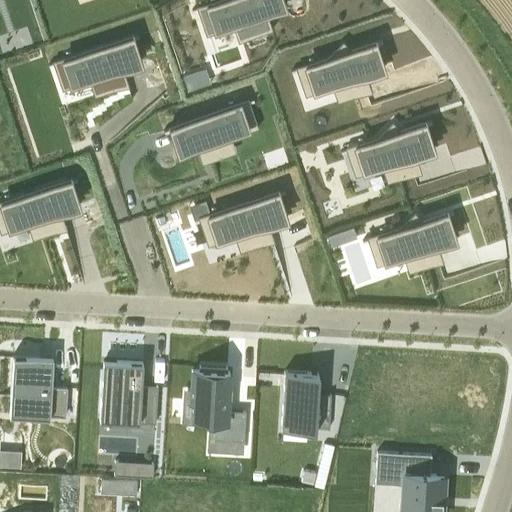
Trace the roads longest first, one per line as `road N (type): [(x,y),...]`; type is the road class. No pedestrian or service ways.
road 1 (residential): [(511,334),(0,296)]
road 2 (residential): [(511,174),(468,70),(407,0)]
